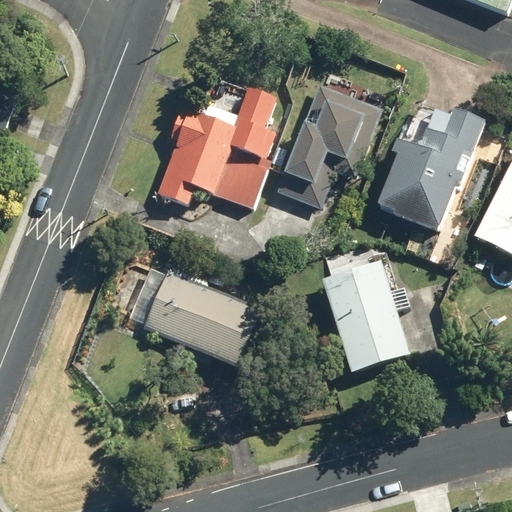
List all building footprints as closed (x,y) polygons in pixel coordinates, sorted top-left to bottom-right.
[(511,0),(466,0),(510,19),(511,14),(511,0)] [(327,216),(339,181),(362,188),(392,103),(325,80),(296,162),(282,200),(327,216)] [(248,86),(243,106),(210,99),(206,116),(177,110),(157,198),(194,206),(220,212),(260,221),(288,94),(248,86)] [(0,97),(0,135),(1,136),(15,104),(0,97)] [(421,101),(378,215),(448,241),(491,127),(421,101)] [(511,168),(476,240),(511,257),(511,168)] [(327,282),(356,376),(420,356),(392,262),(327,282)] [(238,372),(264,311),(169,270),(142,330),(238,372)]
